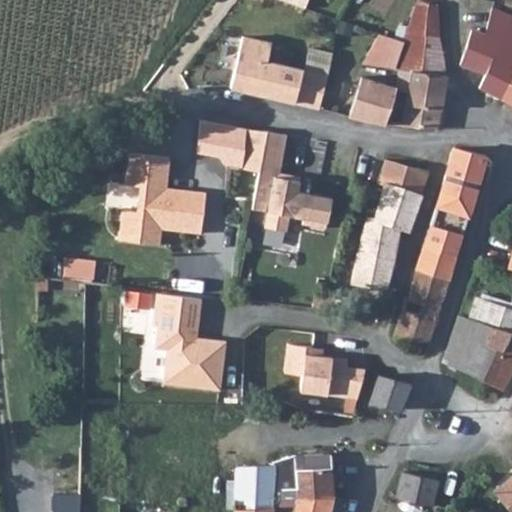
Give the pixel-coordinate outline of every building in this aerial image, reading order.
[(420,0),(400,60),(396,71),(399,71),(413,72),(447,76),(439,6),(420,0)] [(511,78),(511,14),(493,8),(486,33),(472,29),(462,64),(486,72),(481,84),(504,97),(511,78)] [(323,108),(331,75),(268,59),(272,43),(247,38),(235,86),(323,108)] [(368,51),(361,76),(365,77),(396,85),(399,71),(396,71),(400,60),(368,51)] [(410,89),(396,85),(386,123),(407,125),(408,105),(442,107),(447,76),(413,72),(410,89)] [(353,116),(386,123),(396,85),(365,77),(353,116)] [(439,128),(442,107),(408,105),(407,125),(439,128)] [(242,128),(195,119),(191,152),(214,156),(221,166),(236,169),(242,128)] [(258,130),(242,128),(236,169),(253,171),(258,130)] [(247,208),(259,210),(265,174),(275,176),(282,133),(258,130),(253,171),(247,208)] [(457,147),(444,190),(476,199),(489,156),(457,147)] [(165,244),(167,228),(207,232),(211,191),(171,187),(174,156),(133,152),(130,184),(144,186),(142,211),(127,210),(124,240),(165,244)] [(380,181),(386,183),(423,194),(431,170),(387,158),(380,181)] [(294,179),(275,176),(265,174),(259,210),(263,211),(261,227),(285,231),(287,219),(326,226),(331,199),(291,192),(294,179)] [(386,183),(383,191),(374,222),(404,229),(411,231),(423,194),(386,183)] [(466,235),(476,199),(444,190),(433,226),(466,235)] [(388,290),(404,229),(374,222),(369,221),(355,284),(388,290)] [(459,255),(466,235),(433,226),(427,246),(459,255)] [(452,280),(459,255),(427,246),(420,271),(452,280)] [(443,307),(452,280),(420,271),(411,299),(443,307)] [(200,299),(153,292),(149,322),(154,323),(151,347),(163,349),(158,383),(219,392),(226,341),(194,336),(200,299)] [(396,337),(431,346),(437,326),(443,307),(411,299),(408,298),(396,337)] [(491,381),(507,389),(511,379),(511,310),(473,300),(468,320),(483,325),(511,332),(506,350),(501,348),(491,381)] [(445,360),(471,372),(483,325),(468,320),(458,317),(445,360)] [(511,332),(483,325),(471,372),(491,381),(501,348),(506,350),(511,332)] [(320,349),(287,346),(284,373),(296,375),(294,392),(326,396),(330,357),(320,356),(320,349)] [(347,359),(330,357),(326,396),(356,400),(363,370),(346,368),(347,359)] [(402,410),(406,401),(412,384),(378,376),(370,401),(379,404),(398,409),(402,410)] [(316,422),(314,437),(353,442),(357,415),(304,408),(302,420),(316,422)] [(275,465),(274,499),(334,501),(335,456),(325,453),(299,454),(276,460),(275,465)] [(274,499),(275,465),(236,466),(233,505),(274,505),(274,499)] [(402,473),(396,495),(434,504),(438,481),(402,473)] [(511,477),(497,491),(511,509),(511,477)] [(435,511),(438,505),(434,504),(396,495),(388,494),(383,511),(428,511),(429,511),(430,511),(435,511)] [(331,511),(334,501),(274,499),(274,505),(273,511),(331,511)]
